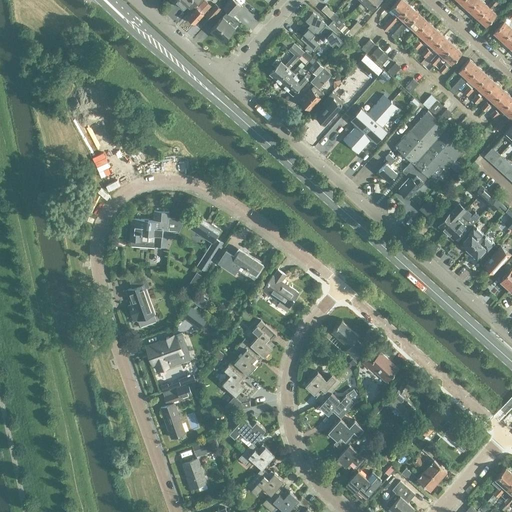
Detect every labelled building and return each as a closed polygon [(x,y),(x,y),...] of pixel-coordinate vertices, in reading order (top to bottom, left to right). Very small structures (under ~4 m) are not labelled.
[(174,0),(183,8),(188,2),(193,6),(194,6),(198,0),(174,0)] [(205,0),(198,0),(194,6),(196,8),(187,17),(195,24),(203,14),(210,20),(222,8),(216,3),(213,6),(205,0)] [(227,11),(211,29),(223,40),(235,27),(235,26),(240,21),(234,16),(242,6),(235,0),(234,0),(228,0),(222,7),(227,11)] [(379,0),(362,0),(362,1),(358,5),(362,9),(366,5),(371,9),(379,0)] [(398,0),(390,9),(395,13),(382,27),(387,31),(399,17),(410,5),(404,0),(398,0)] [(461,0),(460,1),(469,9),(476,0),(461,0)] [(481,0),(476,0),(469,9),(477,17),(488,5),(481,0)] [(492,8),(495,5),(495,6),(500,0),(502,1),(502,0),(491,0),(490,1),(491,2),(488,5),(492,8)] [(350,38),(362,25),(357,21),(349,30),(342,24),(345,20),(340,15),(339,16),(325,4),(321,9),(334,21),(333,23),(350,38)] [(418,13),(410,5),(399,17),(404,21),(391,35),(395,39),(408,24),(418,13)] [(488,5),(477,17),(486,25),(497,13),(488,5)] [(493,32),(502,40),(511,29),(511,27),(507,23),(510,20),(511,20),(511,19),(511,9),(511,10),(506,16),(507,17),(504,20),(493,32)] [(322,28),(326,24),(313,12),(303,23),(307,28),(303,33),(304,34),(300,38),(308,44),(313,38),(312,37),(315,34),(316,35),(321,30),(319,28),(320,27),(322,28)] [(427,21),(418,13),(408,24),(417,32),(427,21)] [(436,28),(427,21),(417,32),(425,40),(436,28)] [(444,36),(436,28),(425,40),(434,48),(444,36)] [(511,29),(502,40),(511,48),(511,46),(511,29)] [(408,42),(414,35),(409,32),(404,38),(408,42)] [(453,44),(444,36),(434,48),(438,52),(435,55),(430,61),(430,62),(426,66),(429,70),(434,65),(440,59),(443,56),(442,56),(453,44)] [(366,52),(375,43),(370,38),(361,47),(366,52)] [(417,50),(422,44),(418,40),(412,45),(417,50)] [(270,73),(278,80),(288,69),(304,52),(294,43),(289,49),(295,54),(285,66),(280,62),(270,73)] [(462,52),(453,44),(442,56),(443,56),(447,60),(444,63),(439,69),(443,73),(448,67),(451,63),(451,64),(462,52)] [(381,64),(388,56),(378,46),(370,55),(375,60),(376,60),(381,64)] [(426,57),(431,51),(427,47),(421,53),(426,57)] [(304,52),(301,54),(309,61),(313,56),(305,50),(304,52)] [(364,69),(349,86),(358,94),(373,78),(374,80),(383,70),(371,59),(368,63),(369,64),(365,69),(371,75),(370,75),(364,69)] [(459,71),(463,75),(450,89),(454,93),(460,87),(467,78),(478,67),(469,59),(459,71)] [(310,109),(320,98),(324,93),(319,88),(332,74),(327,69),(332,63),(329,61),(323,66),(323,67),(316,61),(309,68),(316,74),(310,81),(314,84),(310,89),(300,100),(310,109)] [(393,76),(401,67),(395,62),(387,71),(393,76)] [(288,69),(278,80),(285,87),(302,69),(298,66),(292,73),(288,69)] [(487,75),(478,67),(467,78),(476,86),(487,75)] [(302,69),(285,87),(293,94),(310,76),(306,73),(302,69)] [(487,75),(476,86),(485,94),(495,82),(487,75)] [(410,91),(418,82),(413,78),(405,87),(410,91)] [(495,82),(485,94),(493,102),(504,90),(495,82)] [(462,101),(468,95),(468,96),(473,90),(469,85),(463,91),(464,92),(458,98),(462,101)] [(511,97),(504,90),(493,102),(502,110),(511,98),(511,97)] [(326,105),(317,115),(325,122),(344,102),(332,91),(323,102),(326,105)] [(477,104),(482,98),(478,93),(472,100),(477,104)] [(357,125),(343,139),(358,153),(372,138),(376,142),(387,130),(382,126),(398,108),(390,101),(384,95),(367,113),(361,107),(350,119),(357,125)] [(511,98),(502,110),(507,114),(504,117),(503,117),(494,127),(499,131),(508,121),(511,118),(511,116),(511,98)] [(435,114),(443,105),(438,100),(430,109),(435,114)] [(485,111),(491,105),(486,101),(480,107),(485,111)] [(444,122),(452,113),(447,108),(438,117),(444,122)] [(409,130),(394,146),(411,162),(402,171),(409,178),(399,189),(409,198),(439,164),(446,170),(460,154),(466,147),(446,128),(447,127),(428,109),(409,130)] [(494,119),(499,113),(495,109),(489,115),(494,119)] [(511,124),(503,134),(511,142),(511,141),(511,124)] [(496,150),(492,146),(484,156),(487,159),(496,150)] [(487,159),(497,167),(505,158),(496,150),(487,159)] [(390,181),(397,173),(389,165),(394,159),(389,154),(385,159),(387,161),(378,171),(390,181)] [(461,166),(466,161),(461,157),(457,162),(461,166)] [(508,161),(505,158),(497,167),(500,170),(508,161)] [(511,164),(508,161),(500,170),(504,174),(511,164)] [(488,206),(495,198),(480,185),(473,193),(488,206)] [(494,202),(504,207),(506,203),(497,198),(494,202)] [(434,210),(439,204),(434,199),(429,205),(434,210)] [(439,225),(446,232),(462,215),(467,209),(459,202),(454,208),(439,225)] [(427,215),(432,210),(425,203),(420,208),(427,215)] [(131,218),(130,240),(131,241),(131,245),(155,247),(155,246),(167,247),(167,235),(175,235),(176,232),(179,232),(185,218),(176,218),(168,217),(169,211),(154,210),(153,219),(131,218)] [(462,215),(446,232),(454,238),(465,226),(468,229),(478,218),(474,214),(468,221),(462,215)] [(203,223),(204,221),(196,216),(188,227),(211,242),(218,232),(203,223)] [(457,241),(469,251),(480,239),(480,238),(484,234),(473,224),(457,241)] [(480,239),(469,251),(477,259),(486,249),(487,251),(494,243),(485,235),(484,234),(480,238),(480,239)] [(211,242),(197,265),(206,270),(214,257),(224,242),(215,236),(211,242)] [(495,252),(485,263),(489,266),(487,268),(493,273),(511,253),(503,246),(497,253),(495,252)] [(226,250),(219,261),(234,272),(237,267),(252,278),(261,264),(238,249),(234,255),(226,250)] [(511,267),(500,280),(509,288),(511,285),(511,267)] [(273,274),(263,288),(276,297),(277,295),(282,298),(278,303),(287,309),(299,292),(282,280),(286,274),(278,269),(274,275),(273,274)] [(133,287),(127,289),(133,304),(132,304),(132,305),(129,306),(133,319),(137,317),(138,318),(153,313),(147,297),(145,298),(141,288),(148,286),(142,271),(129,276),(133,287)] [(207,317),(192,306),(185,316),(200,327),(207,317)] [(244,337),(244,338),(264,355),(272,345),(268,342),(276,333),(260,319),(252,329),(258,334),(250,343),(244,337)] [(332,330),(333,331),(331,332),(329,331),(325,335),(329,339),(335,332),(349,345),(346,348),(356,357),(366,347),(356,338),(359,335),(342,319),(332,330)] [(159,341),(146,346),(153,365),(155,364),(157,370),(191,357),(182,333),(174,336),(173,335),(159,340),(159,341)] [(264,355),(244,338),(236,347),(242,352),(234,361),(248,373),(256,363),(253,360),(259,352),(263,355),(264,355)] [(387,381),(398,368),(383,353),(380,357),(373,351),(363,362),(373,371),(375,370),(387,381)] [(248,373),(234,361),(232,359),(223,369),(229,374),(222,382),(235,394),(225,405),(226,410),(251,406),(250,400),(249,400),(243,395),(242,396),(238,392),(245,385),(241,381),(248,373)] [(318,389),(321,391),(316,397),(322,403),(332,392),(342,381),(341,381),(354,372),(353,369),(345,366),(336,376),(332,373),(327,379),(318,371),(306,385),(315,393),(318,389)] [(351,383),(356,380),(352,374),(348,378),(351,383)] [(404,394),(412,381),(406,378),(399,389),(398,389),(387,401),(403,415),(414,403),(404,394)] [(160,384),(162,391),(170,388),(168,382),(160,384)] [(173,400),(191,394),(187,384),(176,388),(178,392),(164,397),(167,403),(168,402),(168,404),(160,407),(171,437),(185,432),(174,402),(173,400)] [(332,392),(322,403),(320,405),(329,413),(332,409),(341,417),(355,401),(346,393),(341,399),(332,392)] [(370,410),(371,411),(367,415),(371,418),(374,414),(375,415),(386,402),(381,398),(370,410)] [(433,410),(418,426),(427,434),(434,427),(443,435),(448,430),(452,434),(450,436),(459,443),(459,442),(460,443),(459,445),(464,449),(465,448),(466,448),(467,447),(468,448),(471,445),(470,444),(474,439),(464,431),(466,429),(456,421),(453,424),(448,420),(443,426),(438,422),(442,418),(433,410)] [(244,434),(253,442),(266,427),(257,419),(253,423),(244,416),(230,432),(239,440),(244,434)] [(350,425),(341,417),(328,431),(338,439),(341,436),(344,438),(337,446),(343,451),(350,443),(350,444),(365,428),(355,419),(350,425)] [(214,436),(192,444),(196,456),(212,450),(210,444),(216,442),(214,436)] [(262,449),(253,442),(240,457),(249,465),(254,459),(263,467),(275,453),(266,445),(262,449)] [(359,451),(350,444),(350,443),(343,451),(337,457),(347,466),(350,462),(359,469),(373,453),(364,445),(359,451)] [(432,457),(436,452),(427,444),(423,449),(432,457)] [(191,488),(206,482),(197,458),(182,463),(191,488)] [(434,459),(426,468),(439,479),(447,470),(434,459)] [(511,479),(511,471),(506,466),(496,478),(505,487),(511,479)] [(271,475),(263,467),(253,478),(252,478),(247,484),(256,492),(262,486),(270,494),(262,503),(263,503),(279,486),(278,486),(284,479),(275,471),(271,475)] [(411,481),(415,475),(406,468),(402,473),(411,481)] [(430,489),(439,479),(426,468),(417,478),(430,489)] [(367,477),(359,469),(346,483),(355,491),(353,493),(362,501),(368,495),(368,496),(382,480),(373,471),(367,477)] [(396,492),(388,502),(388,503),(397,511),(409,511),(415,506),(406,498),(408,495),(411,498),(415,493),(400,479),(392,489),(396,492)] [(287,494),(279,486),(263,503),(272,511),(278,504),(287,511),(296,502),(300,498),(290,490),(287,494)] [(498,497),(503,490),(499,486),(494,492),(498,497)] [(226,503),(238,498),(236,492),(224,496),(226,503)] [(305,510),(296,502),(287,511),(314,511),(308,506),(305,510)]
